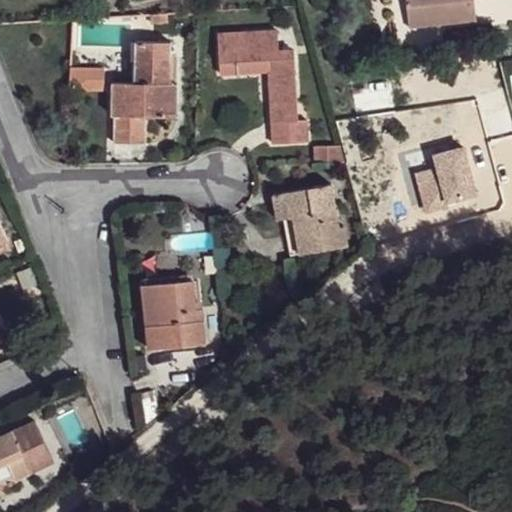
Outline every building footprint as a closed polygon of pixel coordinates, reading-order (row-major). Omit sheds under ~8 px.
[(411,0),(416,26),(483,16),(480,0),(411,0)] [(222,33),(223,75),(243,73),(243,61),(273,61),(275,143),(311,143),(311,119),(299,119),(300,49),(283,51),(283,31),(222,33)] [(124,120),(120,147),(154,147),(158,118),(185,118),(187,98),(173,98),(174,82),(177,43),(142,41),(139,83),(115,84),(115,120),(124,120)] [(102,71),(70,69),(70,90),(103,90),(102,71)] [(174,82),(173,98),(187,98),(187,80),(174,82)] [(302,215),(300,255),(346,254),(346,234),(339,234),(341,189),(319,190),(321,199),(294,199),(293,216),(302,215)] [(288,215),(289,255),(300,255),(302,215),(293,216),(294,199),(321,199),(319,190),(280,192),(281,216),(288,215)] [(0,228),(0,257),(11,253),(0,228)] [(138,306),(145,345),(204,333),(199,294),(190,296),(186,273),(149,280),(152,302),(138,306)] [(133,282),(138,306),(152,302),(149,280),(133,282)] [(57,416),(74,447),(102,432),(86,401),(57,416)] [(0,482),(7,478),(10,484),(52,460),(30,421),(0,436),(0,482)]
